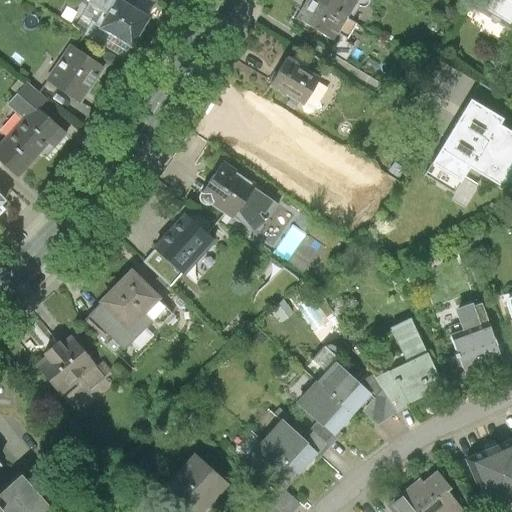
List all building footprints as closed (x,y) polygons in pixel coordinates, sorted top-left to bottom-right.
[(146,16),(131,7),(118,0),(86,0),(86,2),(91,4),(83,17),(97,25),(95,27),(128,46),(146,16)] [(331,40),(345,16),(319,0),(306,0),(296,18),(331,40)] [(319,0),(345,16),(355,0),(319,0)] [(511,0),(473,0),(482,5),(479,9),(509,27),(511,22),(511,0)] [(71,47),(47,82),(79,104),(103,69),(71,47)] [(287,58),(269,85),(286,96),(287,93),(303,104),(319,78),(287,58)] [(27,82),(18,93),(38,111),(48,100),(27,82)] [(474,84),(467,97),(504,118),(511,105),(474,84)] [(24,119),(0,146),(0,160),(1,161),(18,176),(48,142),(55,148),(66,135),(38,111),(18,93),(8,105),(24,119)] [(504,118),(467,97),(428,166),(463,186),(468,176),(487,187),(502,161),(511,167),(511,131),(500,125),(504,118)] [(206,202),(210,201),(231,215),(241,201),(252,185),(218,162),(198,193),(198,195),(198,197),(200,200),(203,202),(206,202)] [(249,206),(241,201),(231,215),(239,221),(249,206)] [(182,215),(152,247),(182,274),(211,241),(182,215)] [(469,246),(457,250),(462,264),(473,260),(469,246)] [(97,300),(101,303),(126,328),(142,312),(158,297),(129,269),(97,300)] [(177,317),(158,297),(142,312),(152,322),(159,329),(165,322),(168,325),(177,317)] [(458,355),(465,375),(502,361),(481,303),(475,305),(473,301),(455,307),(463,329),(450,334),(458,355)] [(89,314),(92,317),(124,349),(152,322),(142,312),(126,328),(101,303),(89,314)] [(92,317),(84,324),(116,357),(124,349),(92,317)] [(410,317),(388,326),(406,361),(375,376),(396,410),(444,387),(410,317)] [(71,337),(37,365),(61,393),(94,365),(71,337)] [(458,355),(444,360),(454,382),(466,377),(465,375),(458,355)] [(334,360),(315,380),(352,414),(370,394),(358,382),(334,360)] [(375,398),(362,412),(375,424),(396,410),(375,376),(372,374),(358,382),(370,394),(375,398)] [(333,434),(352,414),(315,380),(296,400),(317,420),(333,434)] [(242,459),(281,417),(270,408),(232,450),(242,459)] [(280,419),(261,440),(297,473),(316,452),(301,438),(280,419)] [(317,420),(301,438),(316,452),(333,434),(317,420)] [(282,489),(297,473),(261,440),(242,460),(278,493),(282,489)] [(511,440),(467,459),(488,509),(511,499),(511,440)] [(0,511),(51,511),(21,476),(0,494),(0,469),(7,463),(0,455),(0,511)] [(199,511),(224,484),(192,455),(162,488),(189,511),(199,511)] [(387,507),(390,511),(462,511),(445,491),(449,487),(437,472),(423,483),(420,480),(387,507)] [(292,511),(299,505),(282,489),(278,493),(280,495),(263,511),(292,511)]
